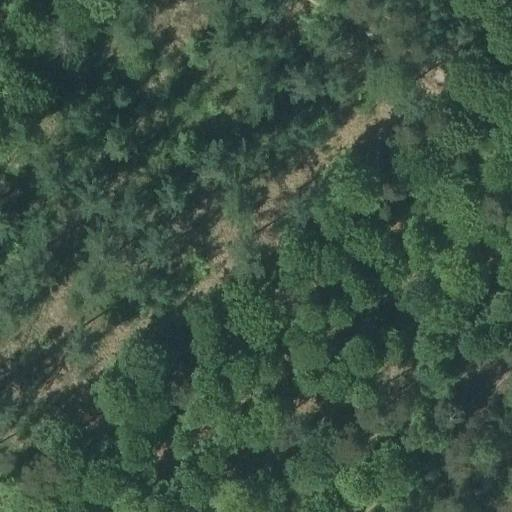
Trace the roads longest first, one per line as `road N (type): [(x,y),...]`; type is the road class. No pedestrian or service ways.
road 1 (track): [(281,0),(511,131)]
road 2 (track): [(511,373),(367,511)]
